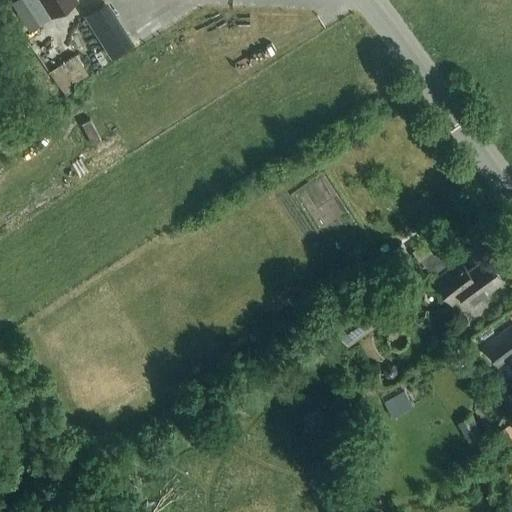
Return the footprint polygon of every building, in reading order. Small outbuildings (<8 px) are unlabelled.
[(79,0),(40,0),(51,17),(80,0),(79,0)] [(115,54),(138,40),(113,0),(105,0),(88,11),(115,54)] [(92,78),(76,53),(50,71),(66,95),(92,78)] [(85,120),(96,141),(113,132),(102,111),(85,120)] [(401,244),(393,250),(399,259),(408,253),(401,244)] [(469,271),(461,259),(436,277),(454,302),(463,295),(470,305),(480,298),(489,302),(495,287),(505,280),(489,257),(469,271)] [(333,324),(349,345),(380,323),(365,301),(357,307),(353,302),(339,312),(342,317),(333,324)] [(511,354),(511,356),(511,327),(488,345),(500,362),(511,354)] [(389,364),(384,370),(386,378),(394,379),(399,374),(397,366),(389,364)] [(414,406),(405,390),(385,402),(393,418),(414,406)] [(305,414),(323,448),(337,441),(330,428),(344,420),(338,409),(324,416),(320,407),(305,414)] [(472,416),(459,424),(469,440),(482,432),(472,416)] [(511,424),(511,425),(498,433),(505,444),(511,440),(511,424)] [(152,504),(149,505),(151,511),(158,511),(155,503),(152,504)]
